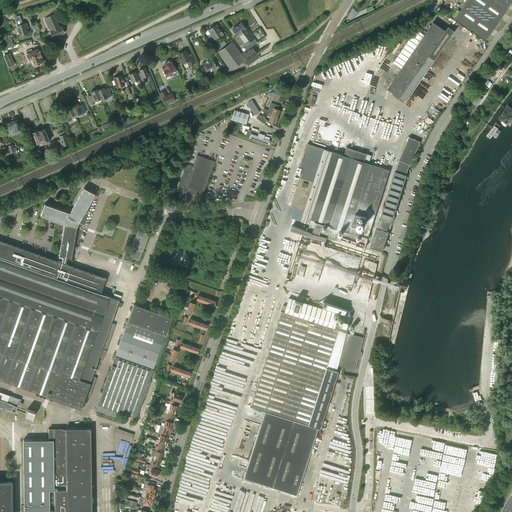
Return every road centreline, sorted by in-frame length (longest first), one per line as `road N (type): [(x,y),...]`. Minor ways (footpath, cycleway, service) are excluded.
road 1 (unclassified): [(352,511),(354,404),(413,176),(445,112),(511,23)]
road 2 (unclassified): [(162,511),(260,213)]
road 3 (residential): [(0,111),(249,3)]
road 4 (unknown): [(140,280),(87,411),(0,385)]
road 5 (unclassified): [(260,213),(306,76),(349,0)]
road 6 (secondary): [(78,68),(236,0)]
road 7 (residential): [(112,189),(81,259),(140,280)]
